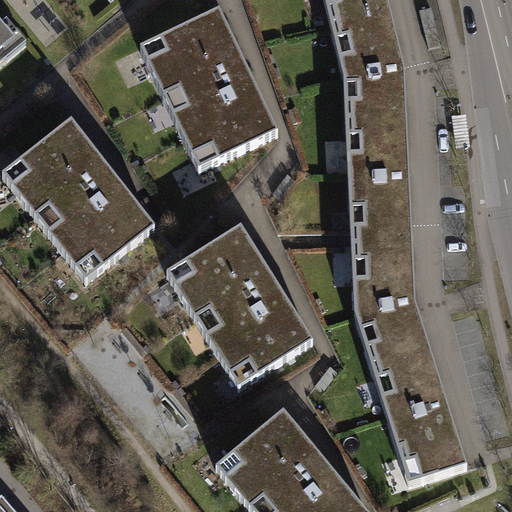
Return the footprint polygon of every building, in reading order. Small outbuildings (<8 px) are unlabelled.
[(384,0),(322,0),(344,83),(349,241),(352,318),(406,490),(464,470),(413,307),(402,74),(384,0)] [(0,58),(18,43),(0,22),(0,58)] [(218,22),(141,58),(198,179),(275,142),(218,22)] [(88,99),(78,108),(91,123),(101,115),(88,99)] [(68,123),(0,175),(0,177),(83,283),(152,229),(68,123)] [(239,232),(166,276),(235,388),(308,343),(239,232)] [(364,511),(282,416),(214,474),(246,511),(364,511)]
